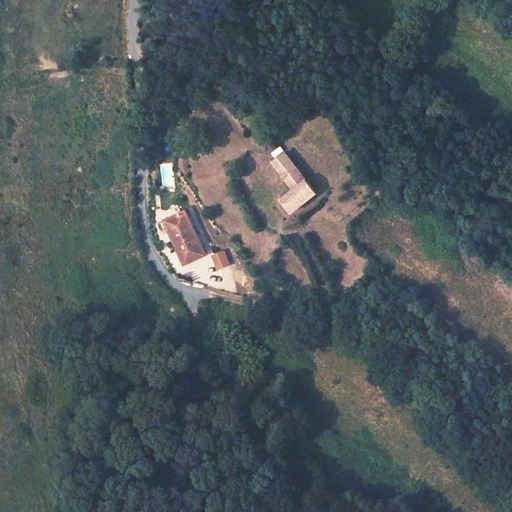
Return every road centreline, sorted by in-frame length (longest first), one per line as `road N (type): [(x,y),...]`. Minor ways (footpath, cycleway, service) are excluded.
road 1 (track): [(260,511),(249,433),(203,342),(192,296),(327,315),(323,285),(292,220)]
road 2 (residential): [(133,0),(142,221),(151,254),(192,296)]
road 3 (track): [(335,358),(327,315),(393,272)]
